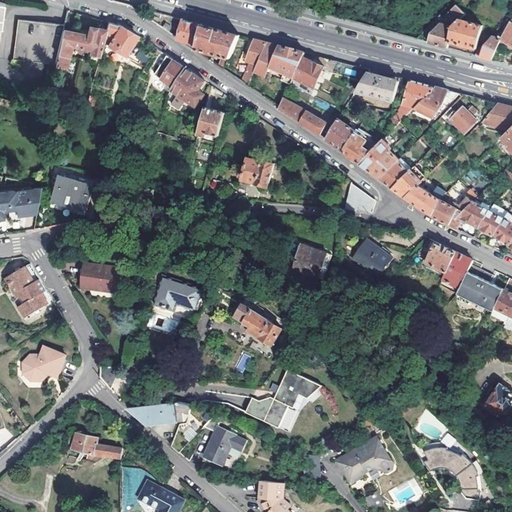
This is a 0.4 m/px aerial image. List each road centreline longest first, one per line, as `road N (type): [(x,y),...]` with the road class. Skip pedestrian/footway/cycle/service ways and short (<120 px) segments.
road 1 (residential): [(406,211),(145,24),(77,0)]
road 2 (residential): [(406,211),(380,218),(230,209),(76,227),(31,242)]
road 3 (secondary): [(183,0),(511,86)]
road 4 (residential): [(85,378),(229,511)]
road 5 (residential): [(31,242),(86,337),(85,378)]
road 6 (residential): [(85,378),(0,465)]
road 7 (residential): [(511,269),(406,211)]
